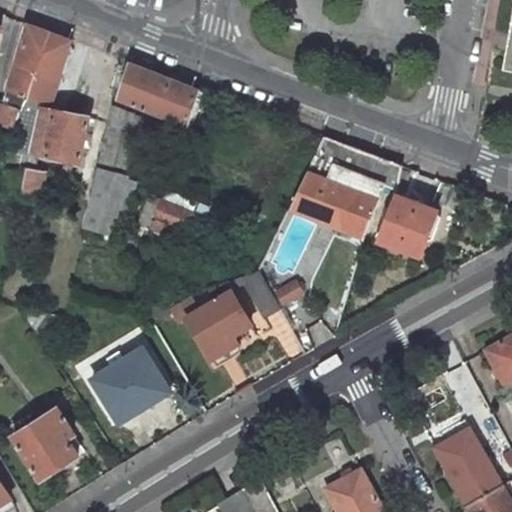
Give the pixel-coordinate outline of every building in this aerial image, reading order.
[(50,104),(70,41),(26,24),(7,89),(50,104)] [(116,96),(190,124),(203,92),(127,63),(116,96)] [(18,105),(0,99),(0,124),(12,127),(18,105)] [(113,107),(88,227),(121,236),(139,177),(130,175),(143,115),(113,107)] [(40,108),(30,153),(45,155),(81,162),(89,117),(54,110),(40,108)] [(289,209),(359,237),(380,188),(394,192),(397,169),(322,140),(289,209)] [(38,190),(41,170),(22,168),(20,188),(38,190)] [(432,207),(397,195),(379,242),(417,254),(427,228),(436,227),(438,215),(432,207)] [(165,222),(207,238),(214,220),(160,198),(157,205),(151,202),(143,222),(162,230),(165,222)] [(227,341),(250,327),(230,295),(241,288),(261,320),(277,310),(256,274),(203,293),(212,307),(198,316),(188,322),(211,359),(231,347),(227,341)] [(188,322),(198,316),(191,305),(172,317),(179,327),(188,322)] [(153,327),(170,320),(165,306),(144,313),(153,327)] [(511,337),(485,352),(504,387),(511,383),(511,337)] [(142,348),(91,381),(118,423),(169,390),(142,348)] [(462,363),(442,374),(467,419),(487,408),(462,363)] [(56,410),(17,437),(44,479),(84,452),(56,410)] [(499,487),(474,444),(438,464),(463,507),(499,487)] [(379,511),(359,472),(323,491),(334,511),(379,511)] [(0,504),(12,497),(0,478),(0,504)] [(282,511),(263,480),(247,490),(259,511),(282,511)] [(465,511),(511,511),(511,509),(499,487),(463,507),(465,511)] [(221,506),(225,511),(259,511),(247,490),(221,506)]
